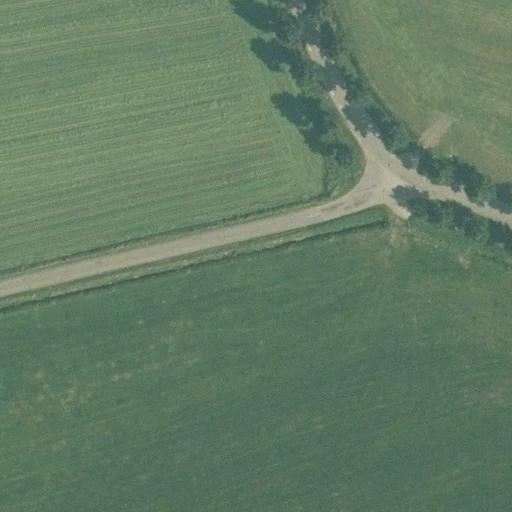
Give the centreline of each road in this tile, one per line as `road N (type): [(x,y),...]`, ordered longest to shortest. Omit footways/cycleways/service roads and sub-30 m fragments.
road 1 (unclassified): [(0,289),(329,212),(374,195),(399,167)]
road 2 (unclassified): [(399,167),(335,85),(299,0)]
road 3 (unclassified): [(511,219),(399,167)]
